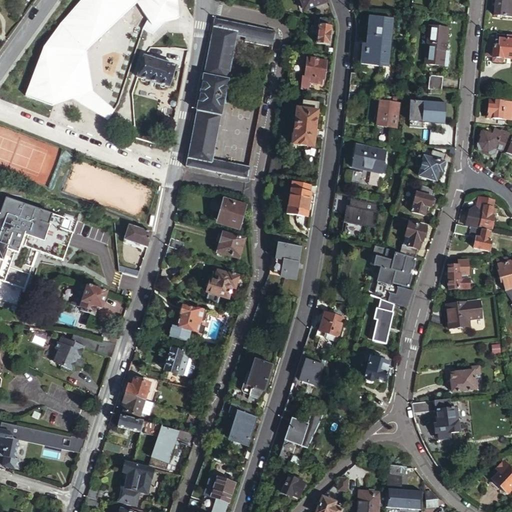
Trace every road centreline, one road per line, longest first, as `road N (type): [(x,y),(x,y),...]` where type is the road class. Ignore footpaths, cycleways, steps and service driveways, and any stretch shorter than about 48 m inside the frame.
road 1 (residential): [(179,511),(261,277),(256,189),(285,23),(204,4)]
road 2 (residential): [(338,0),(343,48),(303,315),(241,511)]
road 3 (residential): [(175,173),(76,498)]
road 4 (residential): [(465,178),(410,343),(403,424)]
road 5 (residential): [(175,173),(0,112)]
road 6 (residential): [(477,0),(460,159),(465,178)]
road 7 (residential): [(204,4),(175,173)]
road 8 (residential): [(403,424),(373,434),(298,511)]
